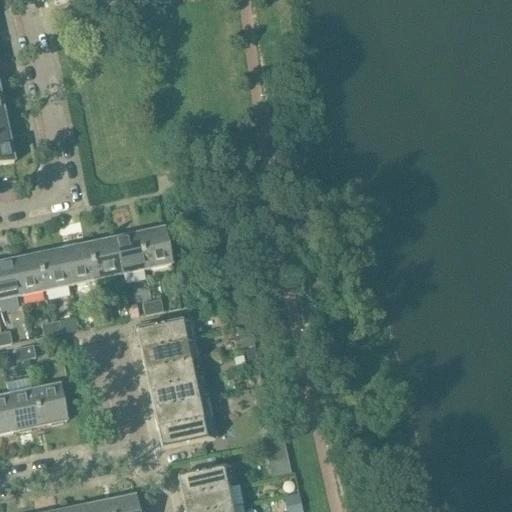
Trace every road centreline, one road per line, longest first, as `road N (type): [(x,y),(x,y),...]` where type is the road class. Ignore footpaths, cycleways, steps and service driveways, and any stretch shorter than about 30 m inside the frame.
road 1 (residential): [(0,214),(39,206),(59,192),(61,166),(28,0)]
road 2 (residential): [(144,450),(0,480)]
